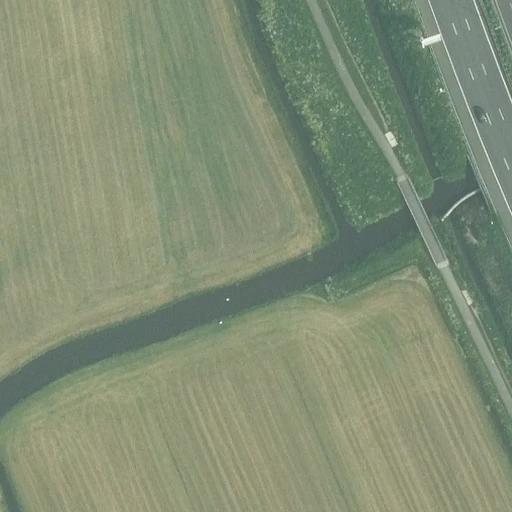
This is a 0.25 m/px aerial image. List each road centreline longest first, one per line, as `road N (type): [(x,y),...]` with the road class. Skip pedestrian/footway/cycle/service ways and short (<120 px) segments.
road 1 (motorway): [(449,0),(511,154)]
road 2 (unknown): [(387,149),(389,132),(326,0)]
